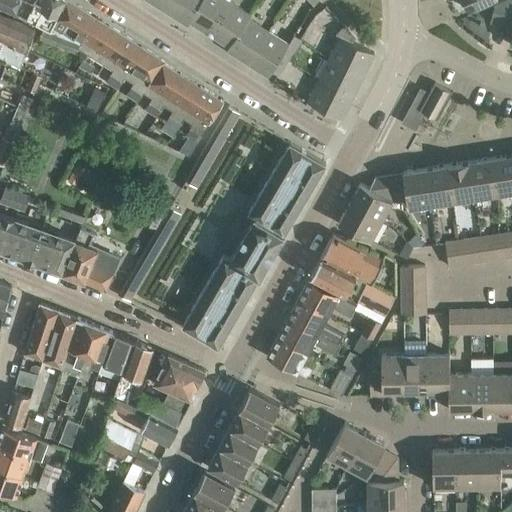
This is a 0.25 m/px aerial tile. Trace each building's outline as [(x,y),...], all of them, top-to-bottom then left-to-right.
[(0,0),(0,2),(32,14),(36,5),(33,4),(24,0),(0,0)] [(38,0),(36,5),(32,14),(40,17),(55,23),(65,0),(38,0)] [(71,0),(65,0),(55,23),(82,40),(83,40),(90,29),(96,33),(104,21),(71,0)] [(150,0),(168,11),(174,0),(150,0)] [(189,24),(191,21),(204,0),(174,0),(168,11),(189,24)] [(204,0),(191,21),(210,33),(231,1),(229,0),(204,0)] [(464,0),(469,9),(489,0),(464,0)] [(511,38),(511,43),(511,0),(503,0),(495,4),(492,15),(511,20),(511,38)] [(210,33),(229,45),(248,16),(250,13),(231,1),(210,33)] [(0,9),(0,36),(28,49),(34,33),(77,49),(78,46),(79,47),(82,40),(55,23),(40,17),(32,14),(0,2),(0,3),(15,10),(13,15),(0,9)] [(248,62),(269,30),(248,16),(227,49),(248,62)] [(82,40),(79,47),(105,64),(124,34),(104,21),(96,33),(90,29),(83,40),(82,40)] [(340,35),(329,57),(365,74),(375,52),(353,41),(356,37),(345,25),(336,33),(340,35)] [(269,30),(248,62),(269,75),(273,70),(280,59),(290,43),(269,30)] [(124,34),(105,64),(109,66),(114,69),(107,80),(110,82),(119,87),(126,77),(125,76),(144,47),(128,36),(124,34)] [(290,43),(280,59),(287,63),(301,39),(295,35),(290,43)] [(0,36),(0,56),(6,59),(6,57),(22,63),(28,49),(0,36)] [(144,47),(125,76),(126,77),(134,82),(127,93),(139,100),(145,92),(144,91),(163,62),(164,62),(165,60),(153,52),(144,47)] [(329,57),(319,79),(354,96),(365,74),(329,57)] [(80,64),(92,71),(95,65),(84,58),(80,64)] [(280,59),(273,70),(279,75),(287,63),(280,59)] [(163,62),(144,91),(145,92),(153,97),(146,108),(150,110),(158,115),(165,105),(164,104),(183,74),(176,70),(164,62),(163,62)] [(39,82),(42,74),(34,71),(27,87),(35,91),(39,82)] [(183,74),(164,104),(165,105),(173,110),(167,121),(174,126),(178,128),(185,117),(204,87),(200,85),(183,74)] [(354,96),(319,79),(308,100),(343,118),(354,96)] [(421,109),(438,118),(453,91),(435,82),(421,109)] [(87,104),(98,109),(107,91),(96,86),(87,104)] [(204,87),(185,117),(194,123),(187,134),(199,141),(214,117),(224,101),(204,87)] [(24,93),(19,105),(28,109),(33,97),(24,93)] [(230,104),(229,104),(212,135),(192,170),(186,181),(197,187),(241,111),(237,108),(238,108),(230,104)] [(12,121),(21,125),(28,109),(19,105),(12,121)] [(15,140),(4,135),(0,145),(0,159),(7,163),(15,140)] [(251,208),(259,213),(287,230),(327,162),(291,141),(251,208)] [(511,190),(511,153),(492,157),(498,193),(511,190)] [(498,193),(492,157),(470,160),(476,196),(498,193)] [(476,196),(470,160),(448,163),(454,200),(476,196)] [(78,162),(69,179),(76,183),(84,165),(78,162)] [(454,200),(448,163),(426,167),(432,203),(454,200)] [(432,203),(426,167),(404,170),(404,172),(387,175),(389,184),(392,184),(394,194),(395,194),(396,198),(400,197),(403,207),(401,197),(406,196),(409,206),(432,203)] [(389,184),(387,175),(375,177),(370,186),(361,182),(350,202),(382,219),(389,207),(403,207),(400,197),(396,198),(395,194),(394,194),(392,184),(389,184)] [(0,200),(26,209),(32,194),(6,185),(0,200)] [(145,219),(157,226),(170,203),(158,196),(145,219)] [(382,219),(350,202),(339,222),(371,239),(381,221),(382,219)] [(61,211),(86,220),(89,214),(63,204),(61,211)] [(147,249),(121,293),(132,299),(182,213),(180,212),(170,207),(147,249)] [(0,247),(63,270),(77,239),(0,211),(0,247)] [(259,213),(234,256),(262,272),(287,230),(259,213)] [(84,225),(77,239),(63,270),(86,280),(107,289),(114,270),(119,257),(99,248),(90,244),(95,231),(84,225)] [(334,232),(323,254),(369,281),(371,282),(374,277),(381,281),(388,268),(381,265),(384,259),(334,232)] [(505,232),(494,234),(497,257),(509,256),(505,232)] [(494,234),(482,236),(485,259),(497,257),(494,234)] [(482,236),(470,238),(474,261),(485,259),(482,236)] [(470,238),(458,239),(462,263),(474,261),(470,238)] [(462,263),(458,239),(446,241),(450,265),(462,263)] [(262,272),(234,256),(226,251),(194,306),(183,324),(219,345),(262,272)] [(329,284),(359,300),(369,281),(323,254),(311,275),(329,284)] [(402,264),(402,277),(426,276),(426,264),(402,264)] [(402,277),(402,289),(426,288),(426,276),(402,277)] [(309,278),(299,296),(329,312),(333,305),(351,315),(357,304),(309,278)] [(12,285),(0,279),(0,311),(5,314),(12,285)] [(386,315),(396,296),(371,282),(369,281),(359,300),(386,315)] [(402,289),(402,301),(427,300),(426,288),(402,289)] [(289,316),(341,345),(341,344),(339,343),(344,333),(324,322),(329,312),(299,296),(289,316)] [(427,300),(402,301),(403,313),(427,313),(427,300)] [(25,351),(43,358),(59,309),(41,301),(25,351)] [(510,307),(498,308),(498,332),(510,331),(510,307)] [(462,308),(450,308),(450,332),(462,332),(462,308)] [(474,308),(462,308),(462,332),(474,332),(474,308)] [(486,308),(474,308),(474,332),(486,332),(486,308)] [(498,308),(486,308),(486,332),(498,332),(498,308)] [(64,367),(70,348),(80,317),(59,309),(43,358),(64,367)] [(371,315),(363,330),(374,336),(382,321),(371,315)] [(343,346),(341,345),(289,316),(279,334),(308,350),(312,352),(317,343),(338,354),(343,346)] [(69,372),(77,375),(96,323),(80,317),(70,348),(80,351),(75,363),(73,362),(69,372)] [(90,366),(100,370),(114,330),(96,323),(77,375),(89,380),(93,370),(89,369),(90,366)] [(100,372),(123,380),(137,340),(114,330),(100,370),(100,372)] [(374,336),(363,330),(362,331),(355,346),(365,352),(373,337),(374,337),(374,336)] [(308,350),(279,334),(268,354),(309,376),(313,367),(302,361),(308,350)] [(117,397),(119,397),(140,406),(142,400),(144,392),(143,391),(140,399),(131,396),(137,378),(143,380),(154,347),(137,340),(123,380),(117,397)] [(345,363),(342,369),(341,369),(353,376),(363,356),(351,350),(344,363),(345,363)] [(428,389),(449,389),(450,389),(450,372),(450,352),(427,353),(428,389)] [(170,388),(164,400),(185,411),(206,370),(169,353),(160,371),(156,381),(170,388)] [(384,390),(405,389),(405,353),(382,353),(383,370),(371,371),(371,384),(361,384),(361,394),(384,394),(384,390)] [(405,389),(428,389),(427,353),(405,353),(405,389)] [(26,383),(35,386),(42,366),(37,364),(32,366),(26,383)] [(353,376),(341,369),(340,371),(333,367),(328,377),(335,380),(331,388),(343,394),(353,376)] [(495,408),(511,407),(511,371),(494,372),(495,408)] [(449,409),(472,408),(472,372),(450,372),(450,389),(449,389),(449,409)] [(472,408),(495,408),(494,372),(472,372),(472,408)] [(251,387),(240,407),(270,423),(281,403),(251,387)] [(5,420),(24,426),(32,394),(14,389),(5,420)] [(140,406),(119,397),(114,407),(145,423),(142,430),(169,444),(185,411),(164,400),(164,402),(144,392),(142,400),(140,406)] [(240,407),(230,425),(260,441),(270,423),(240,407)] [(25,428),(41,434),(46,418),(45,417),(45,416),(38,413),(36,419),(30,416),(25,428)] [(46,418),(41,434),(51,437),(56,421),(46,418)] [(145,436),(109,418),(99,447),(132,463),(145,436)] [(62,441),(73,445),(81,423),(69,419),(62,441)] [(311,440),(320,424),(314,421),(305,437),(311,440)] [(348,464),(366,432),(345,421),(328,453),(348,464)] [(4,424),(0,434),(0,445),(31,456),(42,460),(49,441),(4,424)] [(230,425),(220,444),(250,460),(260,441),(230,425)] [(368,475),(383,448),(386,443),(366,432),(348,464),(368,475)] [(77,452),(93,458),(99,442),(83,436),(77,452)] [(250,460),(220,444),(209,464),(239,480),(250,460)] [(301,444),(293,459),(300,462),(308,447),(301,444)] [(0,445),(0,466),(24,476),(31,456),(0,445)] [(501,471),(511,470),(511,447),(500,448),(501,484),(501,471)] [(399,479),(398,456),(383,448),(368,475),(368,479),(399,479)] [(434,485),(456,485),(456,448),(433,449),(434,485)] [(456,485),(479,484),(478,448),(456,448),(456,485)] [(479,484),(501,484),(500,448),(478,448),(479,484)] [(141,452),(136,462),(155,471),(159,461),(141,452)] [(300,462),(293,459),(285,475),(291,478),(300,462)] [(38,485),(54,491),(63,468),(47,462),(38,485)] [(24,476),(0,466),(0,488),(2,489),(17,495),(24,476)] [(206,469),(195,489),(225,505),(236,485),(206,469)] [(125,479),(108,511),(134,511),(146,489),(125,479)] [(405,479),(399,479),(368,479),(369,502),(405,501),(405,479)] [(272,498),(278,502),(287,485),(281,482),(272,498)] [(313,488),(313,500),(337,500),(337,488),(313,488)] [(195,489),(185,508),(192,511),(221,511),(225,505),(195,489)] [(313,500),(312,511),(313,511),(337,511),(337,500),(313,500)] [(369,502),(368,511),(405,511),(405,501),(369,502)]
